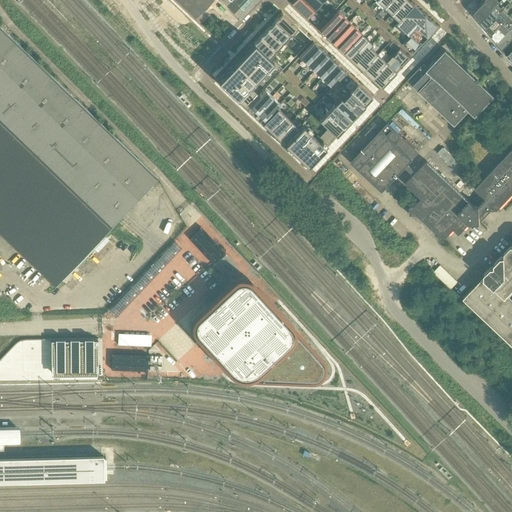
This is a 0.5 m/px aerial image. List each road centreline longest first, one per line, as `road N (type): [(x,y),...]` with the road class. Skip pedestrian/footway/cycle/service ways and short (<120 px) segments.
road 1 (residential): [(308,177),(199,76),(269,0)]
road 2 (residential): [(276,0),(381,97)]
road 3 (unknown): [(0,256),(29,281),(67,292),(119,254)]
